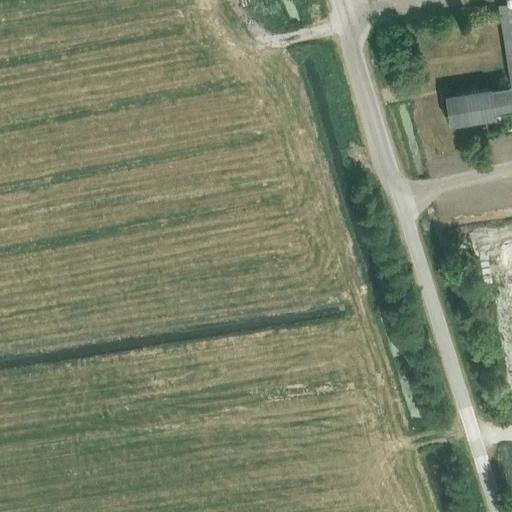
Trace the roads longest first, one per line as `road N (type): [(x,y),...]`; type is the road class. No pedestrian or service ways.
road 1 (unclassified): [(497,511),(338,0)]
road 2 (track): [(233,0),(266,39),(288,41),(345,23)]
